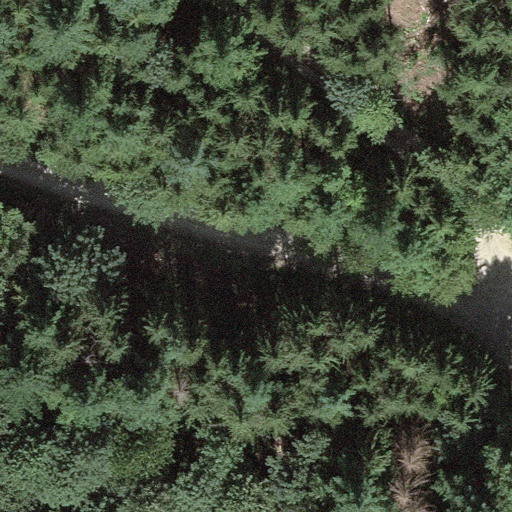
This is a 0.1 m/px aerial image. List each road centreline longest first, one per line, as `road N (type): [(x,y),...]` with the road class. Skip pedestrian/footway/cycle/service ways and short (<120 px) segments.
road 1 (track): [(0,150),(425,286),(488,284)]
road 2 (track): [(238,0),(464,197),(483,241),(488,284)]
